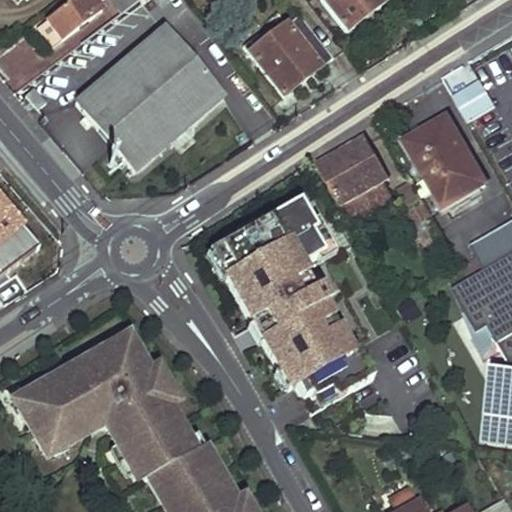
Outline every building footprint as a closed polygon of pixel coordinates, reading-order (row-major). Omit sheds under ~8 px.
[(77,0),(47,23),(63,43),(102,14),(91,0),(77,0)] [(112,0),(121,12),(136,0),(112,0)] [(321,0),(319,2),(345,35),(386,5),(382,0),(321,0)] [(248,58),(282,100),(331,62),(298,19),(248,58)] [(63,43),(47,23),(41,27),(57,48),(63,43)] [(226,98),(167,27),(76,104),(135,174),(188,130),(217,106),(226,98)] [(451,94),(466,122),(495,106),(481,79),(451,94)] [(33,92),(25,99),(37,113),(45,106),(33,92)] [(408,145),(447,211),(488,187),(449,121),(408,145)] [(319,168),(342,209),(347,206),(388,183),(391,181),(369,140),(319,168)] [(388,183),(347,206),(356,222),(397,199),(388,183)] [(239,238),(221,248),(231,266),(221,273),(251,324),(258,320),(270,340),(263,344),(285,381),(286,381),(291,377),(298,388),(354,355),(353,353),(347,357),(342,347),(348,344),(326,307),(331,304),(322,288),(310,295),(296,271),(325,254),(313,233),(317,231),(300,202),(247,233),(250,239),(243,244),(239,238)] [(426,205),(408,216),(427,249),(446,238),(426,205)] [(485,274),(452,293),(456,299),(478,337),(489,331),(499,347),(511,369),(511,370),(510,382),(506,418),(503,440),(511,441),(511,224),(470,249),(485,274)] [(247,233),(239,238),(243,244),(250,239),(247,233)] [(221,248),(210,255),(221,273),(231,266),(221,248)] [(456,299),(483,363),(499,347),(489,331),(478,337),(456,299)] [(258,320),(251,324),(263,344),(270,340),(258,320)] [(347,357),(353,353),(348,344),(342,347),(347,357)] [(125,353),(123,352),(122,352),(119,351),(118,351),(116,351),(114,351),(113,351),(111,351),(109,352),(108,352),(107,353),(115,369),(131,360),(130,359),(129,357),(127,356),(125,353)] [(239,511),(236,507),(204,451),(196,456),(138,356),(131,360),(115,369),(107,353),(45,389),(41,391),(45,397),(24,410),(19,413),(45,457),(50,454),(64,446),(68,453),(93,438),(89,431),(105,422),(109,429),(113,435),(110,436),(119,452),(127,466),(133,463),(139,475),(146,486),(149,484),(154,482),(156,481),(171,506),(169,508),(164,510),(164,511),(239,511)] [(308,419),(370,382),(354,355),(298,388),(292,392),(308,419)] [(286,381),(292,392),(298,388),(291,377),(286,381)] [(510,382),(498,381),(493,417),(506,418),(510,382)] [(45,397),(41,391),(45,389),(43,386),(34,390),(30,393),(27,398),(26,401),(25,405),(24,410),(45,397)] [(351,407),(333,427),(338,435),(358,437),(361,412),(354,411),(351,407)] [(109,429),(105,422),(89,431),(93,438),(109,429)] [(68,453),(64,446),(50,454),(53,460),(57,460),(62,459),(66,457),(69,455),(68,453)] [(127,466),(119,452),(116,454),(115,456),(115,459),(114,462),(115,466),(116,469),(118,472),(120,474),(121,475),(125,477),(127,478),(131,478),(133,478),(134,478),(139,475),(133,463),(127,466)] [(171,506),(156,481),(154,482),(169,508),(171,506)] [(169,508),(154,482),(149,484),(164,510),(169,508)] [(468,511),(464,505),(451,511),(423,511),(413,496),(386,511),(468,511)]
